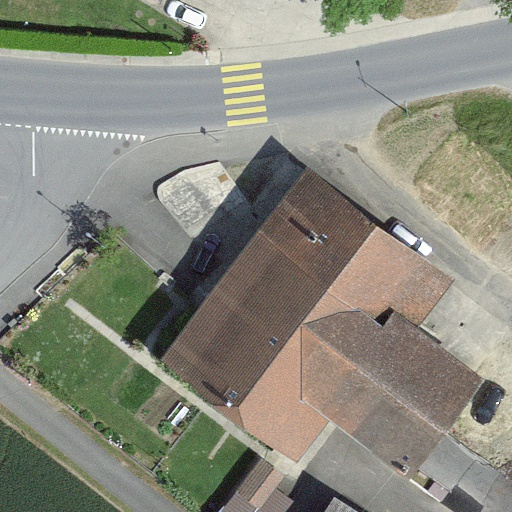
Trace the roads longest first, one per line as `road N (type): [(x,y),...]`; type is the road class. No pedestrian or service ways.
road 1 (tertiary): [(31,86),(205,99),(511,51)]
road 2 (residential): [(31,86),(33,206),(0,267)]
